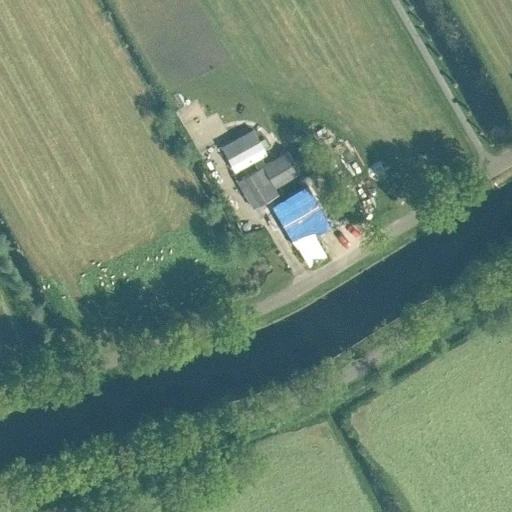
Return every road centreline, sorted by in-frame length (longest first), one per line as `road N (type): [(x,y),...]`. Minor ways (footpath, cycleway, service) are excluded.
road 1 (unclassified): [(0,392),(251,312),(511,156)]
road 2 (unclassified): [(0,498),(308,397),(511,272)]
